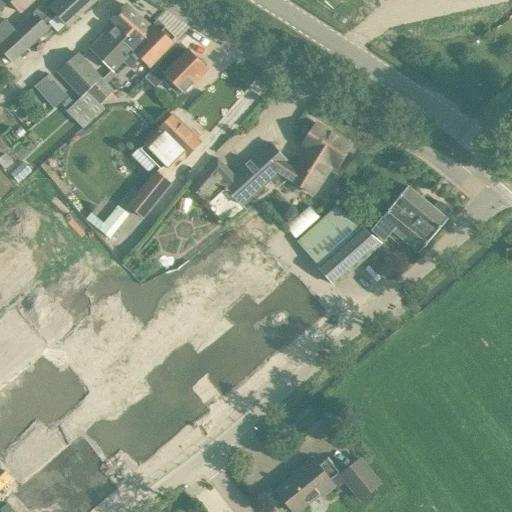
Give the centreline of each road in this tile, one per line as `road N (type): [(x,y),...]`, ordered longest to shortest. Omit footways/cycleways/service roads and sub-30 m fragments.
road 1 (unclassified): [(129,511),(492,204)]
road 2 (unclassified): [(492,204),(424,149),(178,0)]
road 3 (tertiary): [(511,168),(268,0)]
